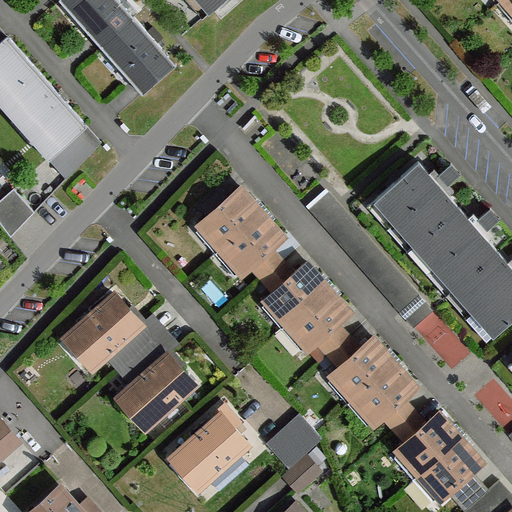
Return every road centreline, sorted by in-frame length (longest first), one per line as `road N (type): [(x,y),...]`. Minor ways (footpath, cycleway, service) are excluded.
road 1 (residential): [(0,307),(301,0)]
road 2 (residential): [(511,160),(370,0)]
